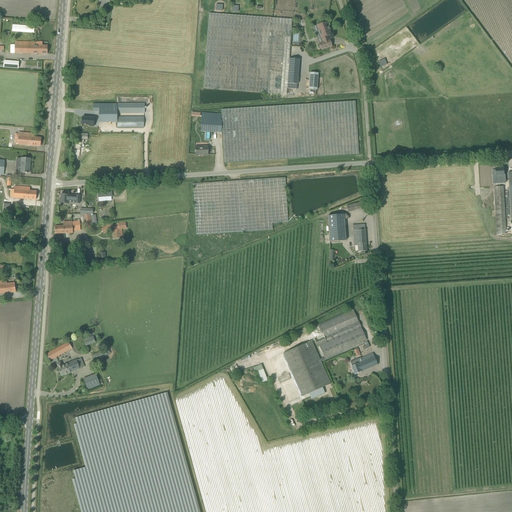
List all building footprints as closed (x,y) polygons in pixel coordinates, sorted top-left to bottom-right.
[(287,94),(287,88),(289,59),(292,19),(209,14),(204,88),(287,94)] [(323,42),(319,44),(321,50),(332,47),(330,40),(328,40),(327,36),(331,35),(327,22),(318,25),(319,30),(318,31),(321,38),(322,38),(323,42)] [(12,23),(12,32),(34,33),(35,25),(12,23)] [(15,42),(14,54),(47,54),(47,46),(42,46),(42,42),(15,42)] [(299,60),(289,59),(287,88),(297,89),(299,60)] [(4,60),(3,67),(18,69),(19,62),(4,60)] [(310,73),(309,89),(317,90),(318,73),(310,73)] [(221,110),(222,120),(222,133),(224,163),(359,154),(355,101),(221,110)] [(117,104),(93,104),(93,112),(99,112),(99,122),(117,122),(117,117),(117,113),(117,104)] [(122,113),(127,113),(134,113),(145,113),(145,104),(117,104),(117,113),(122,113)] [(221,114),(202,113),(201,131),(221,133),(222,133),(222,120),(220,120),(221,114)] [(127,117),(122,117),(117,117),(117,122),(117,128),(144,128),(144,117),(134,117),(127,117)] [(14,143),(18,144),(40,146),(41,138),(34,137),(34,134),(19,133),(19,134),(15,134),(14,143)] [(195,147),(195,155),(208,155),(208,147),(195,147)] [(21,158),(21,159),(17,158),(16,164),(21,164),(20,172),(27,174),(27,173),(29,173),(30,159),(21,158)] [(496,169),(496,172),(494,172),(493,172),(492,173),(491,174),(491,175),(491,176),(491,177),(492,178),(493,178),(493,179),(494,179),(497,179),(497,185),(505,184),(504,175),(504,168),(496,169)] [(272,224),(288,222),(285,178),(193,184),(197,235),(273,230),(272,224)] [(494,187),(497,235),(506,234),(503,186),(494,187)] [(15,187),(14,190),(10,189),(10,198),(36,200),(36,191),(30,191),(30,188),(15,187)] [(68,204),(68,203),(80,204),(80,196),(61,194),(60,203),(68,204)] [(346,205),(347,209),(362,205),(361,201),(346,205)] [(93,229),(90,215),(80,215),(81,221),(86,221),(87,228),(90,228),(91,229),(93,229)] [(344,215),(328,216),(329,242),(346,241),(344,215)] [(118,223),(106,224),(106,225),(101,229),(104,234),(109,231),(113,230),(113,238),(122,238),(122,230),(126,229),(125,221),(118,221),(118,223)] [(80,231),(80,222),(63,223),(63,226),(55,226),(55,234),(73,233),(73,231),(80,231)] [(358,252),(367,251),(364,225),(353,226),(354,246),(358,245),(358,252)] [(1,281),(0,280),(0,293),(15,292),(14,283),(6,285),(6,281),(1,282),(1,281)] [(354,311),(339,318),(339,316),(334,319),(334,320),(319,326),(323,335),(314,339),(317,346),(319,345),(324,358),(320,359),(321,362),(325,360),(365,343),(366,345),(368,344),(367,342),(361,327),(359,322),(354,311)] [(95,343),(93,337),(83,340),(85,346),(95,343)] [(321,362),(320,359),(312,341),(308,343),(305,337),(283,348),(285,353),(282,354),(301,397),(309,394),(311,399),(316,397),(318,398),(320,397),(321,395),(325,393),(322,388),(330,384),(321,362)] [(46,354),(50,361),(72,348),(68,342),(46,354)] [(94,352),(91,353),(95,361),(107,355),(104,350),(95,354),(94,352)] [(361,359),(361,358),(350,363),(352,366),(351,367),(353,372),(353,373),(354,373),(354,375),(377,365),(378,365),(374,357),(373,354),(361,359)] [(61,376),(85,367),(82,359),(62,366),(60,362),(57,364),(58,368),(61,376)] [(267,381),(261,364),(254,367),(259,384),(267,381)] [(100,385),(96,374),(84,379),(88,390),(100,385)] [(199,511),(167,393),(74,419),(87,467),(72,471),(83,511),(199,511)]
